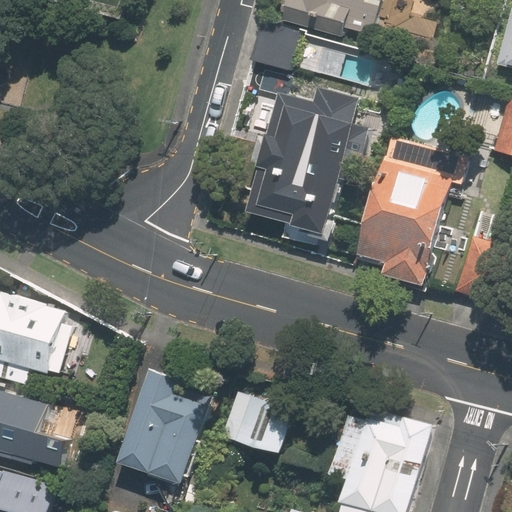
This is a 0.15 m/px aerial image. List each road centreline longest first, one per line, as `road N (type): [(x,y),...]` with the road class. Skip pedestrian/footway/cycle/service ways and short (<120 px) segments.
road 1 (residential): [(492,372),(203,292),(110,252)]
road 2 (residential): [(110,252),(187,176),(237,0)]
road 3 (residential): [(453,511),(492,372)]
road 4 (residential): [(0,182),(56,196),(110,252)]
road 5 (residential): [(110,252),(41,229),(0,193)]
